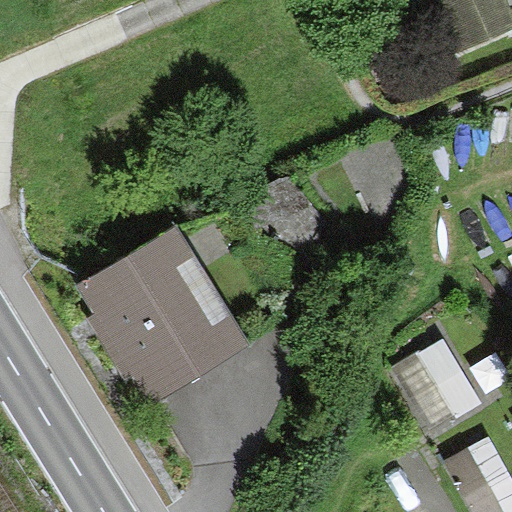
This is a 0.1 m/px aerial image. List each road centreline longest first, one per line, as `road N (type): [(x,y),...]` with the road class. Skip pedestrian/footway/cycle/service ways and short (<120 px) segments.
road 1 (track): [(511,89),(412,127),(370,108),(320,0)]
road 2 (primary): [(106,511),(0,339)]
road 3 (unknown): [(205,511),(273,342)]
